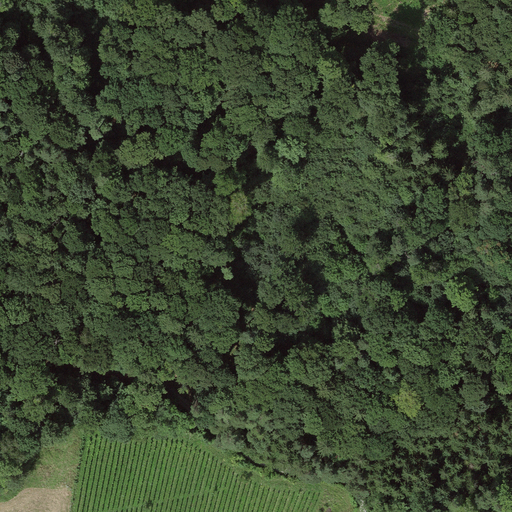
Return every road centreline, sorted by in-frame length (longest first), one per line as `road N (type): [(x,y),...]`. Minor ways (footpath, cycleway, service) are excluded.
road 1 (track): [(0,206),(142,369),(206,424),(265,465),(353,485),(365,511)]
road 2 (track): [(0,348),(130,371),(253,364),(348,308),(461,296)]
